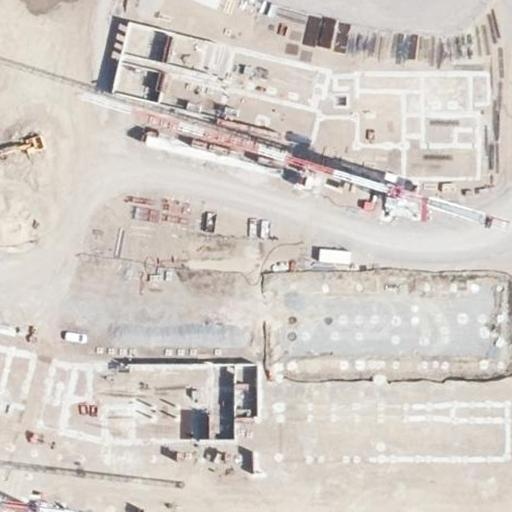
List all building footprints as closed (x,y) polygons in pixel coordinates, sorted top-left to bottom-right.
[(485,156),(486,79),(338,75),(132,26),(118,100),(326,159),(485,156)] [(511,293),(293,294),(293,370),(511,370),(511,293)] [(77,370),(0,351),(0,451),(19,456),(47,466),(278,475),(278,430),(278,378),(77,370)] [(511,473),(511,375),(278,378),(278,430),(278,475),(511,473)] [(5,511),(19,456),(0,451),(0,511),(5,511)]
